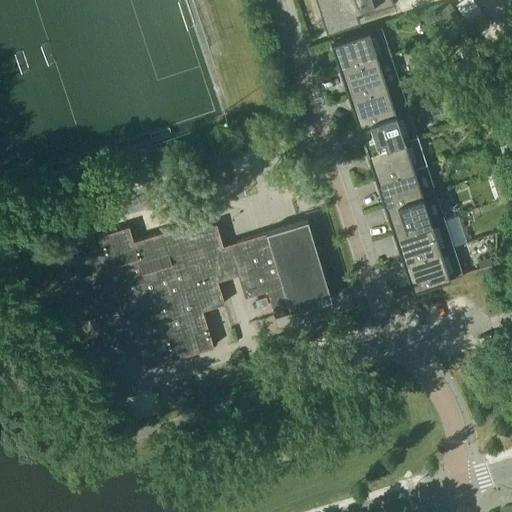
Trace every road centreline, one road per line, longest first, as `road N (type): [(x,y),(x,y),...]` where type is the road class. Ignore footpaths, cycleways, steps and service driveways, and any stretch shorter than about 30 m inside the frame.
road 1 (residential): [(292,47),(369,279),(401,342)]
road 2 (residential): [(401,342),(214,401)]
road 3 (residential): [(401,342),(441,393),(458,485)]
